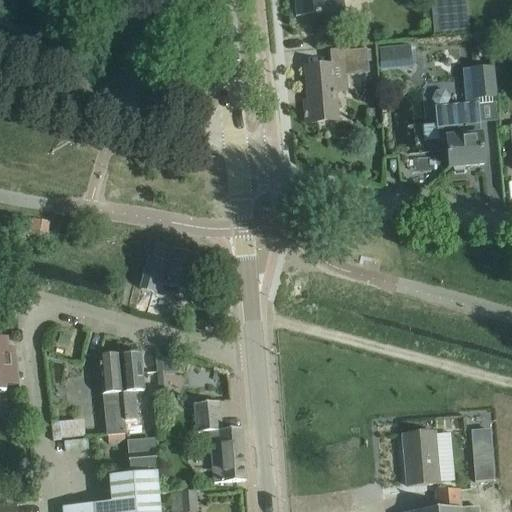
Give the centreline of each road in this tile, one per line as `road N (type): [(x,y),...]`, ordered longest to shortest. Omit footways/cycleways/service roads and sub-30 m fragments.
road 1 (unclassified): [(256,365),(0,286)]
road 2 (track): [(251,320),(511,384)]
road 3 (unclassified): [(277,174),(375,209),(407,202),(511,231)]
road 4 (tertiary): [(256,365),(238,175)]
road 5 (residential): [(277,174),(259,0)]
road 6 (tertiary): [(269,511),(256,365)]
road 7 (unclassified): [(132,119),(0,84)]
road 8 (tertiary): [(233,129),(222,0)]
road 9 (residential): [(132,119),(161,0)]
